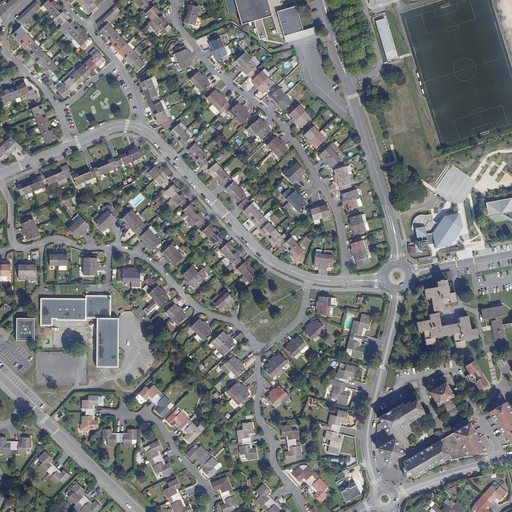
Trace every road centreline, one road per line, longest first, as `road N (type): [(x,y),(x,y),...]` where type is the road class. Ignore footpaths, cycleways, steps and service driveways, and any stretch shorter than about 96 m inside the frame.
road 1 (residential): [(323,186),(281,123),(204,61),(178,26),(173,0)]
road 2 (residential): [(310,277),(264,254),(139,128)]
road 3 (tertiary): [(392,288),(364,436),(375,496)]
road 4 (tertiary): [(386,489),(376,477),(369,433),(403,287)]
road 5 (residential): [(117,248),(148,259),(200,310),(237,322),(258,350)]
road 6 (residential): [(258,350),(257,413),(273,462),(304,511)]
road 7 (residential): [(139,511),(28,402)]
road 8 (residential): [(211,511),(210,493),(160,423),(122,414)]
road 9 (tertiary): [(390,215),(349,84)]
road 10 (tertiary): [(511,455),(389,490)]
road 11 (tertiary): [(394,500),(511,460)]
